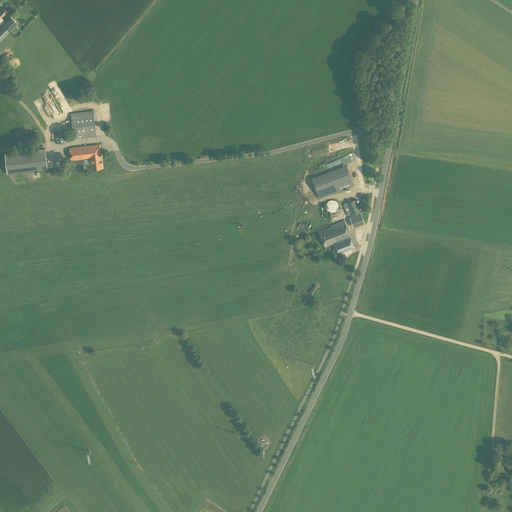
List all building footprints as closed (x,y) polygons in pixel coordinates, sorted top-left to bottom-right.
[(10,16),(5,21),(2,18),(4,15),(0,11),(0,24),(1,25),(2,24),(9,31),(17,23),(10,16)] [(1,25),(0,25),(0,40),(9,31),(2,24),(1,25)] [(82,95),(79,96),(78,97),(77,99),(76,102),(77,104),(78,106),(80,107),(82,108),(84,108),(86,107),(88,106),(89,104),(89,101),(89,99),(88,97),(86,96),(84,95),(82,95)] [(97,136),(94,110),(71,113),(74,139),(97,136)] [(56,143),(65,142),(64,129),(54,130),(56,143)] [(100,144),(75,147),(74,144),(70,145),(70,148),(71,160),(90,158),(92,169),(103,168),(100,144)] [(46,167),(35,150),(1,173),(12,190),(46,167)] [(306,176),(313,195),(350,181),(344,163),(306,176)] [(351,215),(360,212),(355,199),(343,204),(348,216),(351,214),(351,215)] [(326,205),(326,207),(327,209),(328,211),(329,212),(331,212),(333,212),(335,212),(337,210),(338,208),(338,206),(338,204),(337,203),(336,201),(334,200),(332,200),(330,200),(328,201),(327,203),(326,205)] [(338,254),(354,247),(344,222),(332,226),(332,227),(320,232),(326,246),(332,243),(333,244),(334,244),(338,254)] [(313,294),(318,287),(315,284),(309,292),(313,294)]
